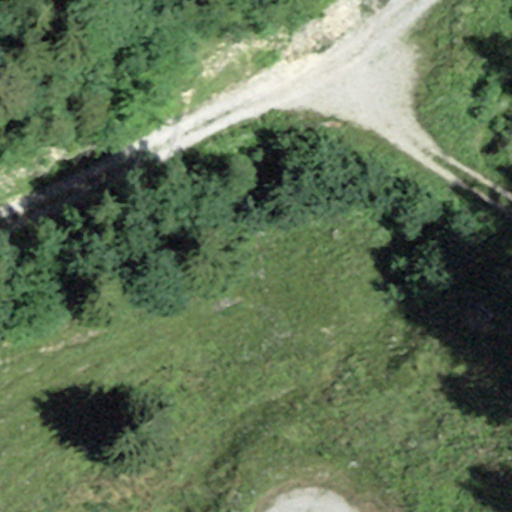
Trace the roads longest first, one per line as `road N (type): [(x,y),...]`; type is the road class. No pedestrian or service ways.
road 1 (track): [(0,213),(366,47)]
road 2 (track): [(511,204),(392,107),(366,47)]
